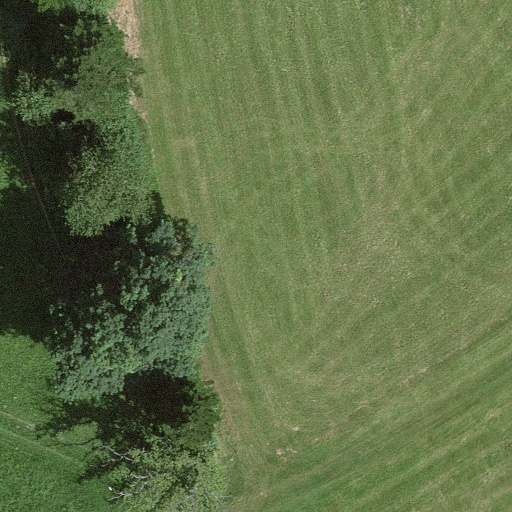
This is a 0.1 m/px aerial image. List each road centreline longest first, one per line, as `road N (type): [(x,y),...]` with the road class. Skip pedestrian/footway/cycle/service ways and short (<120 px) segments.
road 1 (track): [(247,511),(472,402),(511,373)]
road 2 (track): [(132,511),(0,441)]
